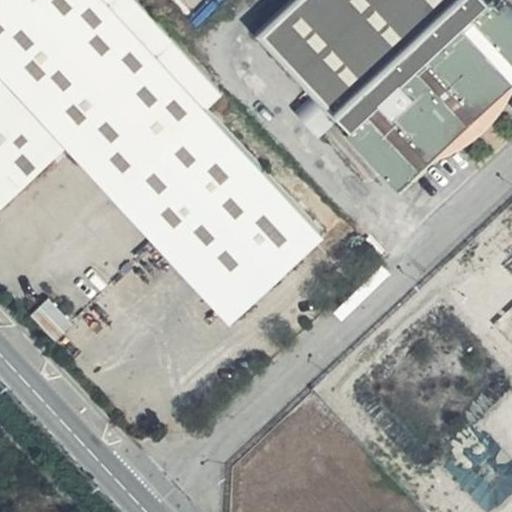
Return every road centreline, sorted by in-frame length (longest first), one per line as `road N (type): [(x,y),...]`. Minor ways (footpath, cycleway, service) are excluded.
road 1 (unclassified): [(150,511),(511,175)]
road 2 (unclassified): [(0,354),(145,511)]
